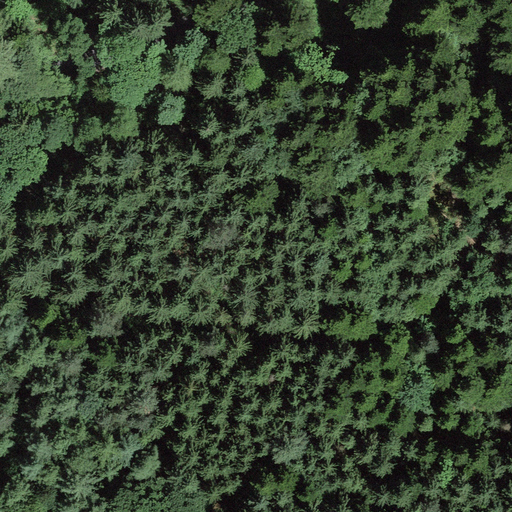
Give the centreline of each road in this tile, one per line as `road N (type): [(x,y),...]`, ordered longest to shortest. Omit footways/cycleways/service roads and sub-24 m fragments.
road 1 (track): [(0,281),(288,337),(355,332),(511,291)]
road 2 (track): [(0,83),(257,0)]
